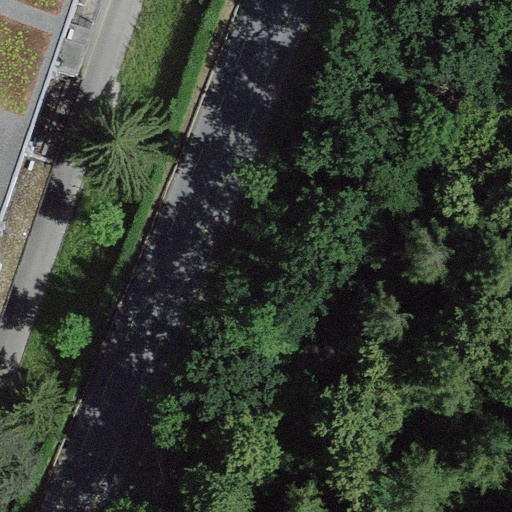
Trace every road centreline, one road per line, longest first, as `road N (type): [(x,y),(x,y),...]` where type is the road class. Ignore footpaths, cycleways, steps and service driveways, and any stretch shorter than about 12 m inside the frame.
road 1 (track): [(85,486),(139,478),(241,424),(415,247),(511,100)]
road 2 (tertiary): [(75,511),(278,0)]
